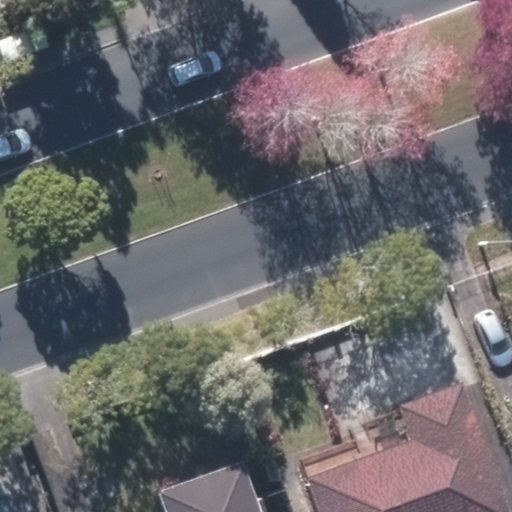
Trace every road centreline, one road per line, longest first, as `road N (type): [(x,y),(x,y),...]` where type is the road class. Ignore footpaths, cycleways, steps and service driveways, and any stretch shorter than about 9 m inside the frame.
road 1 (secondary): [(511,144),(0,317)]
road 2 (secondary): [(0,128),(331,0)]
